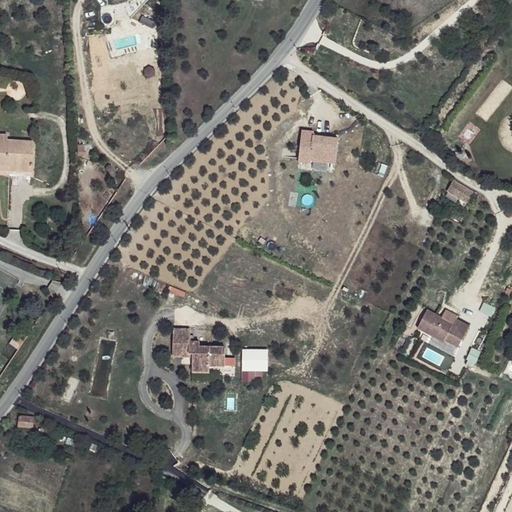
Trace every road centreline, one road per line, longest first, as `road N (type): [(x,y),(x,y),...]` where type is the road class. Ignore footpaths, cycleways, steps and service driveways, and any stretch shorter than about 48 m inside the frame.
road 1 (tertiary): [(0,421),(152,183),(281,53)]
road 2 (residential): [(281,53),(474,185),(511,195)]
road 3 (unknown): [(301,22),(366,60),(391,64),(476,0)]
road 4 (unknown): [(176,470),(188,433),(180,401),(149,349),(167,321)]
road 5 (unknown): [(152,183),(115,163),(93,136),(81,57)]
